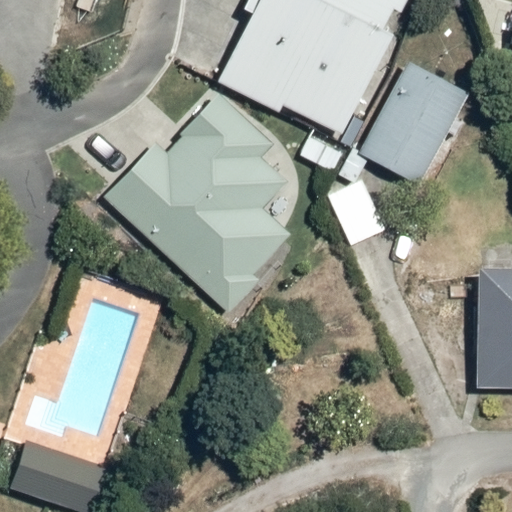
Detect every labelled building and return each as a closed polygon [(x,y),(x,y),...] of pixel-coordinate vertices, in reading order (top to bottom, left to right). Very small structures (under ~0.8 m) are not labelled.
[(254,0),(248,13),(251,15),(220,86),(283,115),(286,107),(314,119),(297,156),(338,174),(415,0),(254,0)] [(503,52),(422,12),(391,74),(401,80),(362,158),(433,193),(503,52)] [(305,172),(227,95),(177,152),(159,139),(111,201),(231,322),(304,250),(282,228),(306,205),(289,188),(305,172)] [(364,183),(318,205),(338,253),(386,231),(364,183)] [(511,391),(511,271),(482,270),(477,390),(511,391)] [(103,458),(32,436),(16,489),(86,511),(103,458)]
